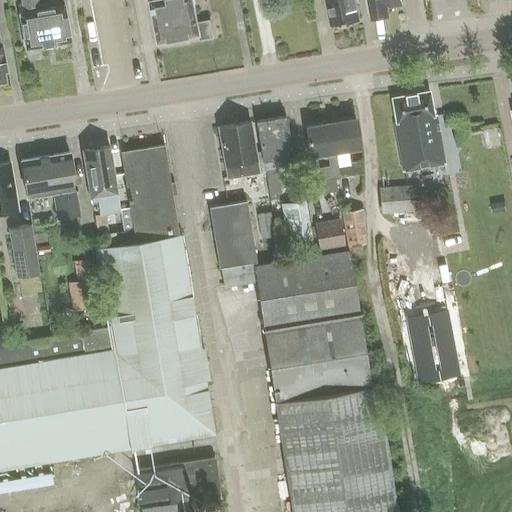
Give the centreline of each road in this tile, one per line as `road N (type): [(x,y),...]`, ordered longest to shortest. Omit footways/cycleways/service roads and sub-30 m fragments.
road 1 (tertiary): [(0,122),(511,40)]
road 2 (track): [(418,511),(373,288),(360,67)]
